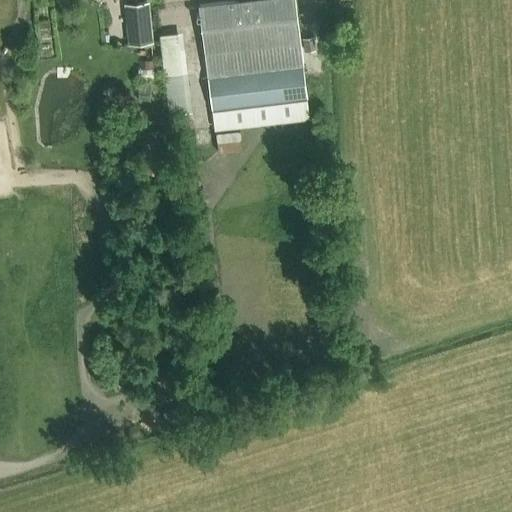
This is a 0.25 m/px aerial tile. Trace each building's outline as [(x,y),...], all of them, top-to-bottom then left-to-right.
[(156,41),(152,0),(150,0),(128,2),(131,43),(156,41)] [(237,0),(200,5),(215,128),(311,116),(296,0),(237,0)] [(193,112),(183,32),(160,35),(170,115),(193,112)] [(317,49),(315,35),(303,37),(305,51),(317,49)] [(152,109),(131,110),(133,132),(153,131),(152,109)] [(240,129),(217,132),(219,151),(242,148),(240,129)] [(164,171),(159,139),(141,141),(145,173),(164,171)]
